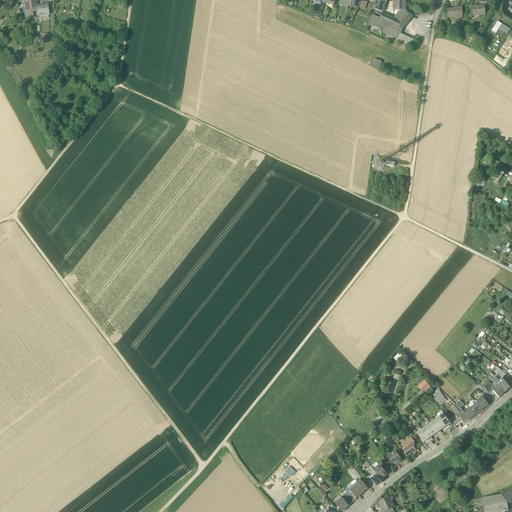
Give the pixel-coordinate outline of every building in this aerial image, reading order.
[(27,12),(33,11),(31,0),(25,1),(25,2),(22,3),(23,13),(24,12),(27,12)] [(39,15),(49,14),(47,6),(44,6),(44,5),(38,6),(36,0),(32,0),(31,0),(33,11),(38,11),(39,15)] [(383,11),(386,2),(378,0),(377,0),(377,4),(375,3),(374,9),(383,11)] [(401,10),(405,11),(405,10),(405,0),(393,0),(393,10),(397,10),(401,10)] [(478,14),(478,16),(485,15),(485,6),(480,7),(478,7),(478,6),(471,7),(472,14),(478,14)] [(447,10),(448,17),(455,17),(455,16),(462,15),(462,8),(454,8),(454,9),(447,10)] [(385,16),(383,21),(402,30),(412,17),(407,13),(405,10),(405,11),(401,10),(394,20),(385,16)] [(380,19),(373,16),(369,25),(378,30),(383,21),(380,19)] [(400,34),(402,30),(383,21),(378,30),(397,39),(400,34)] [(501,24),(501,26),(507,29),(505,33),(504,34),(507,35),(510,30),(501,24)] [(400,34),(397,39),(411,45),(413,41),(400,34)] [(382,63),(374,59),(371,66),(379,70),(382,63)] [(496,314),(493,319),(497,323),(501,318),(496,314)] [(398,354),(393,359),(397,363),(403,357),(401,355),(400,356),(398,354)] [(506,367),(502,372),(505,375),(506,375),(508,373),(510,370),(511,368),(509,367),(507,365),(506,366),(506,367)] [(494,383),(499,386),(504,382),(502,379),(501,380),(499,382),(495,378),(492,380),(492,381),(494,383)] [(417,387),(421,391),(428,385),(424,381),(417,387)] [(483,387),(488,393),(492,390),(493,391),(496,389),(492,385),(494,383),(492,381),(489,383),(488,383),(483,387)] [(504,381),(504,382),(499,386),(498,386),(504,393),(510,388),(504,381)] [(499,398),(504,393),(498,386),(499,386),(494,383),(492,385),(496,389),(493,391),(499,398)] [(421,391),(424,394),(431,388),(428,385),(421,391)] [(433,396),(440,405),(446,401),(439,391),(433,396)] [(476,402),(477,404),(482,410),(488,406),(485,401),(481,395),(476,402)] [(456,405),(460,409),(464,405),(460,401),(456,405)] [(471,408),(467,411),(464,413),(470,419),(482,410),(477,404),(474,406),(471,408)] [(454,407),(461,414),(463,412),(462,412),(460,409),(456,405),(454,407)] [(451,409),(456,417),(458,416),(461,414),(454,407),(451,409)] [(463,424),(470,419),(464,413),(463,412),(461,414),(458,416),(461,421),(463,424)] [(439,418),(434,421),(430,424),(426,427),(421,430),(417,434),(424,443),(425,442),(428,440),(431,438),(432,437),(434,436),(437,434),(440,432),(441,430),(443,429),(446,427),(448,425),(450,424),(443,415),(439,418)] [(455,426),(461,421),(458,416),(456,417),(451,421),(455,426)] [(404,454),(406,457),(416,451),(413,447),(415,446),(414,444),(415,443),(414,443),(411,438),(401,446),(404,450),(403,451),(405,453),(404,454)] [(415,446),(417,450),(422,446),(417,441),(414,443),(415,443),(414,444),(415,446)] [(394,462),(396,466),(399,464),(395,459),(398,457),(395,452),(387,458),(392,464),(394,462)] [(380,466),(379,467),(374,471),(380,480),(386,475),(380,466)] [(293,470),(289,467),(284,472),(287,475),(293,470)] [(368,470),(372,476),(374,478),(371,480),(372,481),(376,486),(382,482),(380,480),(374,471),(371,468),(368,470)] [(348,490),(354,486),(357,483),(358,482),(356,480),(344,490),(345,491),(347,493),(348,494),(350,492),(348,490)] [(350,492),(356,499),(368,489),(360,480),(358,482),(357,483),(358,484),(354,487),(354,486),(348,490),(350,492)] [(329,489),(324,484),(320,487),(325,492),(329,489)] [(511,489),(502,495),(508,505),(511,502),(511,489)] [(348,494),(344,496),(351,504),(357,500),(356,499),(350,492),(348,494)] [(284,509),(295,497),(292,495),(281,506),(284,509)] [(485,511),(508,511),(507,505),(508,505),(502,495),(490,497),(483,498),(483,502),(485,511)] [(333,502),(335,504),(342,498),(340,496),(333,502)] [(349,506),(351,504),(344,496),(342,498),(349,506)] [(340,511),(341,511),(342,511),(349,506),(342,498),(335,504),(338,508),(340,511)] [(383,511),(384,511),(391,508),(394,507),(389,498),(379,503),(383,511)]
